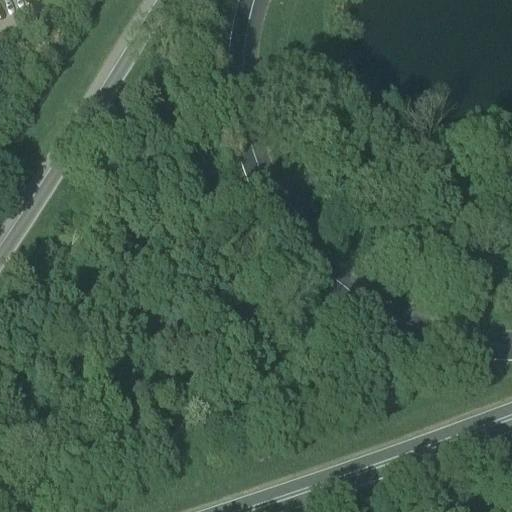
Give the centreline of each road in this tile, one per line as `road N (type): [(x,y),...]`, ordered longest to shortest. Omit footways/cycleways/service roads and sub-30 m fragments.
road 1 (primary): [(511,354),(469,352),(384,323),(344,301),(288,242),(249,168),(239,129),(234,89),(245,0)]
road 2 (primary): [(165,0),(0,259)]
road 3 (primary): [(242,511),(511,416)]
